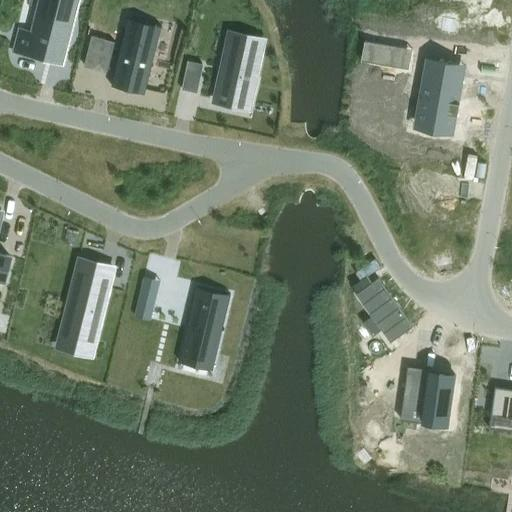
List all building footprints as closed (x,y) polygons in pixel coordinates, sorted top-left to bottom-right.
[(24,31),(19,51),(61,61),(75,0),(40,0),(32,33),(24,31)] [(126,30),(112,85),(145,94),(159,38),(126,30)] [(231,46),(219,101),(251,109),(264,54),(231,46)] [(455,129),(462,81),(454,80),(457,60),(425,55),(422,79),(430,80),(423,124),(455,129)] [(189,60),(182,89),(197,92),(204,64),(189,60)] [(0,211),(0,276),(5,278),(10,256),(0,253),(0,219),(2,212),(0,211)] [(82,256),(63,333),(97,341),(110,284),(98,282),(103,262),(82,256)] [(199,287),(183,350),(216,358),(231,295),(199,287)] [(138,302),(135,315),(151,319),(154,306),(138,302)] [(361,311),(351,340),(424,366),(433,336),(361,311)] [(408,364),(402,406),(423,410),(422,421),(450,425),(458,371),(408,364)] [(511,391),(495,389),(492,412),(511,415),(511,391)]
